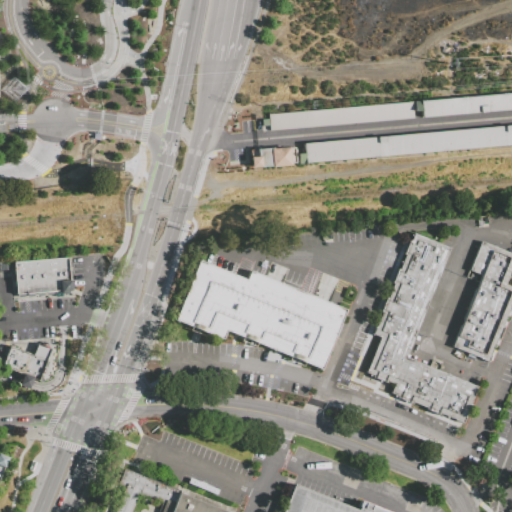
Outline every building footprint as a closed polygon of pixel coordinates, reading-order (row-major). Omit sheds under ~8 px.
[(511,108),(420,116),(419,101),(511,92),(511,108)] [(411,117),(268,129),(266,113),(410,101),(411,117)] [(511,124),(301,143),(303,162),(511,144),(511,124)] [(286,148),(287,166),(251,169),(249,151),(286,148)] [(449,247),(440,243),(413,232),(410,240),(408,239),(404,251),(441,266),(449,247)] [(477,241),(511,254),(511,263),(509,270),(472,255),(477,241)] [(432,288),(441,266),(404,251),(402,254),(404,255),(398,269),(397,269),(395,273),(432,288)] [(466,269),(478,274),(503,284),(509,270),(472,255),(466,269)] [(53,293),(68,292),(66,260),(50,261),(53,293)] [(53,293),(50,261),(35,262),(37,294),(53,293)] [(35,262),(11,264),(13,295),(37,294),(35,262)] [(320,371),(344,311),(250,273),(248,272),(244,281),(196,262),(172,321),(193,330),(220,341),(223,333),(320,371)] [(422,313),(432,288),(395,273),(391,283),(392,284),(386,298),(422,313)] [(503,325),(511,302),(511,287),(503,284),(478,274),(464,309),(503,325)] [(414,331),(422,313),(386,298),(385,297),(379,312),(381,313),(379,317),(414,331)] [(449,347),(488,363),(503,325),(464,309),(449,347)] [(408,347),(414,331),(379,317),(375,326),(374,326),(372,332),(379,335),(408,347)] [(393,352),(404,356),(408,347),(379,335),(375,345),(393,352)] [(0,367),(9,371),(19,375),(17,380),(16,383),(14,386),(27,391),(29,388),(29,386),(32,379),(39,382),(52,352),(35,345),(30,356),(7,347),(2,358),(0,357),(0,367)] [(375,345),(364,373),(382,380),(393,352),(375,345)] [(382,380),(392,384),(389,392),(398,395),(413,360),(404,356),(393,352),(382,380)] [(398,395),(414,402),(428,366),(413,360),(398,395)] [(441,372),(427,407),(414,402),(428,366),(441,372)] [(458,379),(444,414),(427,407),(441,372),(458,379)] [(476,386),(461,421),(444,414),(458,379),(474,385),(476,386)] [(114,511),(124,489),(116,486),(122,470),(176,491),(175,494),(219,511),(114,511)] [(280,511),(290,486),(350,510),(353,511),(357,503),(379,511),(280,511)]
